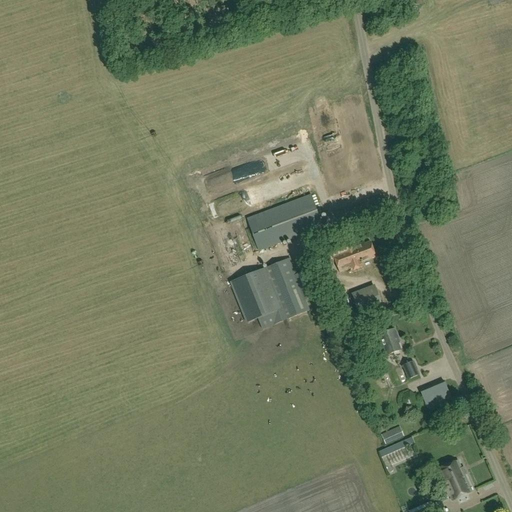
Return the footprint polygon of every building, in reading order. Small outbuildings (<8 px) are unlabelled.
[(259,252),(324,228),(311,195),(247,219),(259,252)] [(350,269),(351,272),(352,274),(364,269),(363,268),(365,267),(364,262),(376,257),(371,243),(356,248),(353,240),(342,245),(341,242),(324,249),(330,266),(336,263),(340,273),(348,270),(350,269)] [(295,276),(289,260),(233,282),(249,323),(320,294),(310,270),(295,276)] [(353,300),(346,280),(330,286),(339,309),(332,312),(335,319),(342,317),(346,326),(385,311),(377,291),(353,300)] [(294,321),(303,317),(299,307),(290,311),(294,321)] [(401,351),(396,339),(398,338),(395,330),(374,338),(379,351),(385,349),(388,356),(401,351)] [(406,380),(417,376),(412,363),(401,367),(406,380)] [(429,410),(452,401),(444,381),(421,391),(429,410)] [(386,445),(404,437),(400,427),(382,435),(386,445)] [(379,453),(382,458),(409,446),(407,441),(379,453)] [(411,447),(387,457),(395,475),(400,473),(397,467),(416,459),(411,447)] [(441,500),(449,496),(452,501),(472,492),(458,461),(438,471),(443,482),(434,485),(441,500)]
